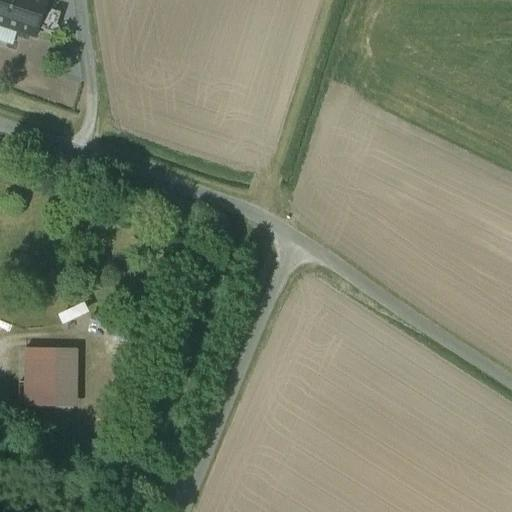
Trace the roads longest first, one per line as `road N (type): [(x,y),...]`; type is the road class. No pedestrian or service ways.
road 1 (unclassified): [(0,124),(206,194),(291,241)]
road 2 (unclassified): [(291,241),(187,511)]
road 3 (unclassified): [(511,381),(291,241)]
